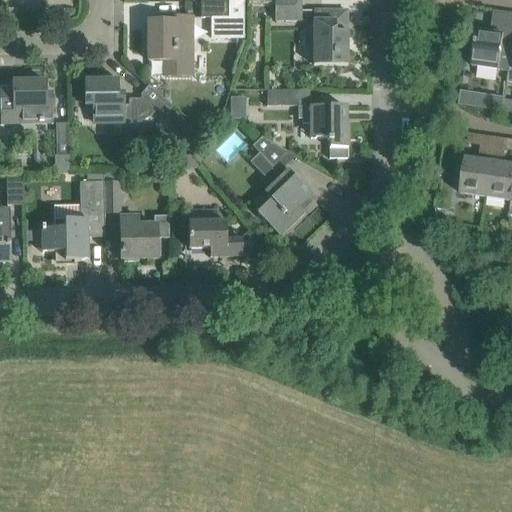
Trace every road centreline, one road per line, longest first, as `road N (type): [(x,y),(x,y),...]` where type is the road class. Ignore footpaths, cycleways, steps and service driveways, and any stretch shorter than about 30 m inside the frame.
road 1 (residential): [(0,306),(260,301),(287,290),(329,250)]
road 2 (residential): [(329,250),(387,194),(394,171),(395,0)]
road 3 (residential): [(329,250),(456,385),(511,395)]
road 4 (residential): [(0,44),(82,40),(95,31),(101,0)]
